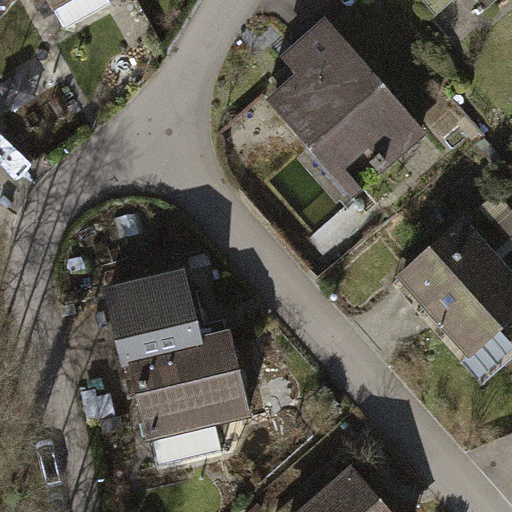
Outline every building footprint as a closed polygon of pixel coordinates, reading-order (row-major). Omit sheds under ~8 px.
[(47,0),(57,18),(87,0),(47,0)] [(511,0),(413,0),(438,29),(472,0),(475,0),(497,24),(511,11),(511,0)] [(449,153),(341,20),(284,66),(298,83),(271,105),(365,221),(449,153)] [(511,270),(466,220),(399,280),(472,361),(511,325),(511,270)] [(150,453),(255,426),(236,349),(208,356),(190,281),(112,300),(150,453)] [(390,511),(355,472),(310,511),(390,511)]
